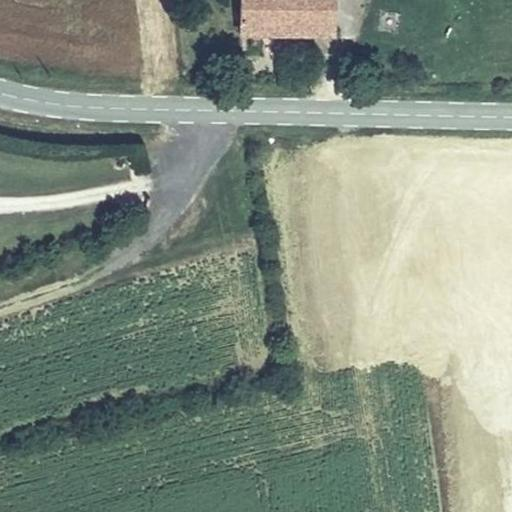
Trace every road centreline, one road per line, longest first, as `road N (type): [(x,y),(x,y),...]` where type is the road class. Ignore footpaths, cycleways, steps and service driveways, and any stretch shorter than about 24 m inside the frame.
road 1 (tertiary): [(511,117),(149,110),(0,95)]
road 2 (track): [(0,303),(121,257),(163,221),(191,181),(200,111)]
